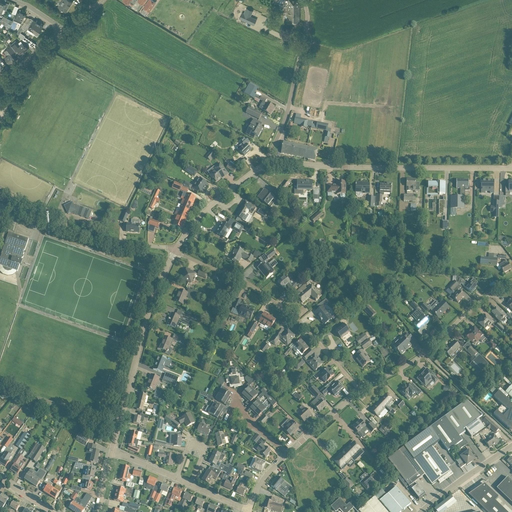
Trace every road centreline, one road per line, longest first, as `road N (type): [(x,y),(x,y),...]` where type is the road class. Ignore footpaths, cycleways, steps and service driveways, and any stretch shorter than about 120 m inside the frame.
road 1 (tertiary): [(267,163),(511,168)]
road 2 (residential): [(358,389),(292,317),(174,250)]
road 3 (tertiary): [(111,450),(147,313),(174,250)]
road 4 (residential): [(358,389),(424,353),(473,304),(511,281)]
road 5 (unclassified): [(267,163),(306,28),(302,0)]
road 6 (residential): [(174,250),(48,225)]
road 7 (tertiary): [(174,250),(209,206),(267,163)]
